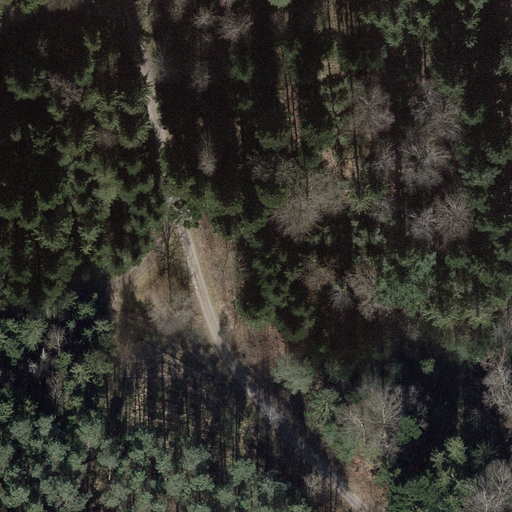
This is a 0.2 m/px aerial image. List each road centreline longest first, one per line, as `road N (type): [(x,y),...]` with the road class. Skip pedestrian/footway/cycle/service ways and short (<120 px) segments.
road 1 (track): [(131,0),(176,205),(222,341),(273,416),(363,511)]
road 2 (track): [(176,205),(167,242),(125,283),(77,292),(0,284)]
road 3 (track): [(239,373),(135,313),(77,292)]
